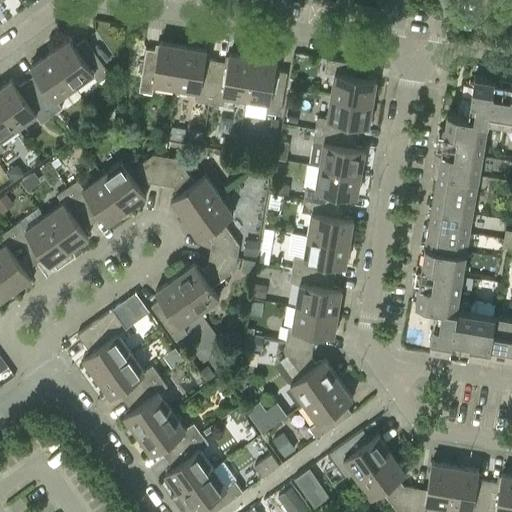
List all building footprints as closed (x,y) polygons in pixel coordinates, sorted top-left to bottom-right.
[(69,37),(49,50),(74,85),(93,72),(98,80),(109,72),(85,37),(74,44),(69,37)] [(153,82),(176,86),(183,44),(159,40),(158,49),(145,47),(138,90),(152,92),(153,82)] [(206,48),(183,44),(176,86),(198,89),(196,99),(209,101),(216,59),(205,57),(206,48)] [(36,72),(26,79),(51,114),(62,106),(56,98),(74,85),(49,50),(30,64),(36,72)] [(227,61),(216,59),(209,101),(222,103),(223,94),(246,97),(253,55),(229,51),(227,61)] [(276,59),(253,55),(246,97),(268,101),(266,111),(280,113),(287,71),(274,69),(276,59)] [(369,64),(326,57),(324,71),(334,72),(330,94),(372,102),(376,78),(367,76),(369,64)] [(474,74),(467,113),(468,114),(487,118),(511,121),(511,74),(494,72),(493,77),(474,74)] [(293,77),(292,87),(303,89),(304,82),(300,78),(293,77)] [(11,78),(0,85),(0,102),(17,126),(35,113),(41,121),(51,114),(26,79),(17,86),(11,78)] [(372,102),(330,94),(327,117),(317,115),(315,128),(357,135),(359,123),(368,125),(372,102)] [(0,150),(4,147),(0,141),(0,138),(17,126),(0,102),(0,150)] [(485,133),(487,118),(468,114),(467,113),(447,110),(444,126),(485,133)] [(287,114),(285,121),(296,123),(298,115),(287,114)] [(112,117),(112,130),(125,130),(125,117),(112,117)] [(285,125),(284,134),(301,137),(302,128),(285,125)] [(481,156),(485,133),(444,126),(439,126),(435,149),(440,149),(481,156)] [(357,135),(315,128),(313,140),(322,142),(319,164),(361,172),(365,148),(355,146),(357,135)] [(242,130),(239,148),(253,150),(256,132),(242,130)] [(223,136),(222,145),(233,147),(235,138),(223,136)] [(279,140),(276,157),(285,159),(287,142),(279,140)] [(478,175),(481,156),(440,149),(437,168),(478,175)] [(121,159),(102,173),(127,208),(146,194),(140,186),(148,181),(160,183),(165,155),(153,153),(129,170),(121,159)] [(177,157),(165,155),(160,183),(173,185),(178,192),(170,198),(184,217),(219,193),(205,173),(194,181),(177,157)] [(58,157),(51,163),(54,167),(61,162),(58,157)] [(361,172),(319,164),(315,187),(305,185),(303,198),(345,205),(347,193),(357,195),(361,172)] [(13,166),(7,170),(14,180),(24,173),(19,167),(13,166)] [(437,168),(434,186),(475,194),(478,175),(437,168)] [(127,208),(102,173),(83,186),(78,178),(67,186),(92,221),(102,214),(107,222),(127,208)] [(272,180),(270,191),(287,194),(289,183),(272,180)] [(92,221),(67,186),(57,193),(63,201),(44,214),(69,249),(88,235),(83,227),(92,221)] [(434,186),(431,206),(471,213),(475,194),(434,186)] [(219,193),(184,217),(198,237),(206,231),(211,239),(209,251),(237,256),(239,244),(222,220),(233,212),(219,193)] [(4,194),(0,196),(0,210),(1,212),(12,204),(4,194)] [(345,205),(303,198),(301,210),(311,212),(307,234),(349,241),(353,218),(344,216),(345,205)] [(471,213),(431,206),(428,225),(468,232),(471,213)] [(69,249),(44,214),(26,227),(20,219),(9,227),(35,262),(44,255),(50,263),(69,249)] [(468,232),(428,225),(425,244),(465,252),(468,232)] [(35,262),(9,227),(0,233),(0,235),(5,242),(0,245),(0,274),(11,290),(31,276),(25,268),(35,262)] [(349,241),(307,234),(303,256),(293,255),(291,267),(334,274),(336,263),(345,265),(349,241)] [(245,238),(243,254),(256,256),(258,240),(245,238)] [(511,239),(504,238),(502,246),(511,248),(511,239)] [(462,269),(465,252),(425,244),(422,262),(462,269)] [(194,261),(175,275),(199,310),(219,296),(211,285),(235,268),(237,256),(209,251),(207,263),(200,269),(194,261)] [(242,258),(240,270),(252,272),(254,260),(242,258)] [(458,292),(461,275),(462,269),(422,262),(416,261),(412,284),(418,285),(458,292)] [(334,274),(291,267),(289,280),(299,282),(295,304),(338,311),(341,287),(332,286),(334,274)] [(0,298),(11,290),(0,274),(0,298)] [(161,297),(151,304),(176,339),(187,331),(181,323),(199,310),(175,275),(155,289),(161,297)] [(456,308),(458,292),(418,285),(415,302),(436,305),(455,308),(456,308)] [(338,311),(295,304),(292,326),(288,325),(285,338),(313,343),(315,331),(334,334),(338,311)] [(448,348),(455,308),(436,305),(429,345),(448,348)] [(112,307),(77,332),(90,351),(82,356),(96,376),(131,351),(118,332),(126,327),(112,307)] [(470,357),(471,352),(478,312),(456,308),(455,308),(448,348),(447,353),(470,357)] [(487,354),(494,314),(478,312),(471,352),(487,354)] [(511,321),(511,317),(494,314),(487,354),(505,357),(511,321)] [(245,334),(243,346),(260,349),(262,336),(245,334)] [(311,355),(313,343),(285,338),(283,350),(301,374),(290,382),(304,401),(338,377),(325,357),(317,363),(311,355)] [(131,351),(96,376),(110,395),(118,389),(124,399),(159,374),(152,363),(144,369),(131,351)] [(207,365),(199,370),(207,381),(214,375),(207,365)] [(159,374),(124,399),(131,408),(123,414),(137,433),(172,408),(159,390),(167,384),(159,374)] [(220,375),(211,382),(215,388),(222,389),(228,386),(220,375)] [(338,377),(304,401),(317,420),(309,426),(316,437),(351,412),(344,402),(352,396),(338,377)] [(172,408),(137,433),(151,453),(159,447),(166,456),(201,431),(193,421),(185,427),(172,408)] [(370,437),(363,427),(328,452),(335,463),(344,457),(357,476),(392,451),(378,432),(370,437)] [(201,431),(166,456),(172,466),(165,471),(178,491),(213,466),(200,448),(208,442),(201,431)] [(283,432),(273,439),(284,454),(294,447),(283,432)] [(405,470),(392,451),(357,476),(371,495),(381,487),(398,511),(401,511),(410,511),(415,486),(403,484),(397,476),(405,470)] [(262,476),(279,463),(271,452),(254,464),(262,476)] [(427,488),(415,486),(410,511),(423,511),(426,502),(448,506),(455,464),(431,460),(427,488)] [(478,468),(455,464),(448,506),(470,509),(469,511),(482,511),(488,479),(477,477),(478,468)] [(213,466),(178,491),(192,510),(200,505),(205,511),(210,511),(242,490),(234,479),(226,484),(213,466)] [(302,470),(293,477),(314,506),(323,500),(302,470)] [(500,481),(488,479),(482,511),(511,511),(511,473),(501,471),(500,481)] [(290,484),(277,494),(284,503),(297,494),(290,484)]
